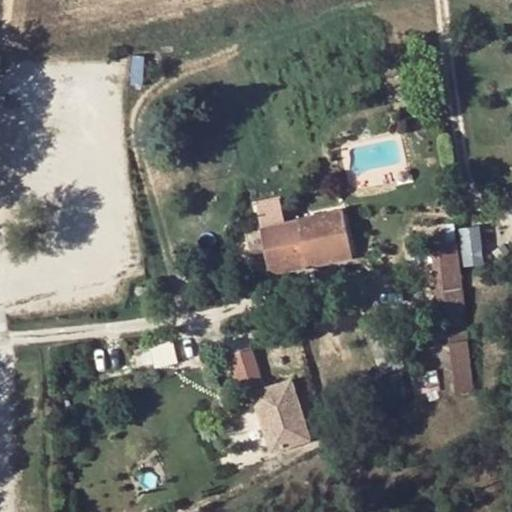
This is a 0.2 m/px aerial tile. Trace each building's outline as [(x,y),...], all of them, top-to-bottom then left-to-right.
[(343,210),(257,226),(267,273),(353,253),(343,210)] [(446,221),(448,239),(454,239),(457,238),(455,221),(446,221)] [(483,222),(461,222),(462,262),(484,262),(483,222)] [(429,241),(429,243),(433,281),(438,280),(450,393),(471,390),(454,239),(448,239),(429,241)] [(154,293),(153,283),(142,284),(144,295),(154,293)] [(400,349),(389,310),(363,319),(373,357),(400,349)] [(295,382),(284,345),(264,351),(264,352),(278,401),(271,403),(284,448),(302,443),(284,385),(289,384),(295,382)] [(242,392),(259,386),(249,347),(230,353),(236,373),(230,375),(234,388),(240,386),(242,392)] [(400,349),(373,357),(377,369),(404,362),(400,349)] [(432,368),(407,374),(412,395),(415,406),(440,400),(437,389),(432,368)] [(312,440),(303,410),(322,404),(314,379),(296,384),(295,382),(289,384),(284,385),(302,443),(312,440)] [(236,436),(250,432),(248,421),(233,425),(236,436)]
